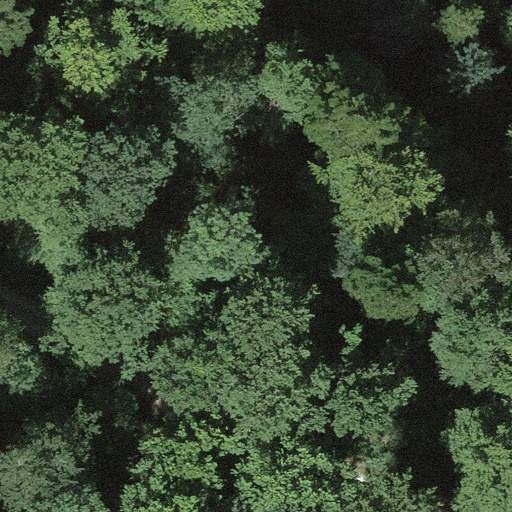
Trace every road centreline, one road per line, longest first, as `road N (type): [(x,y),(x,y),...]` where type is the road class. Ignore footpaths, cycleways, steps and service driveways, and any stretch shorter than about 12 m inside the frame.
road 1 (track): [(0,302),(406,511)]
road 2 (track): [(511,169),(325,59),(262,0)]
